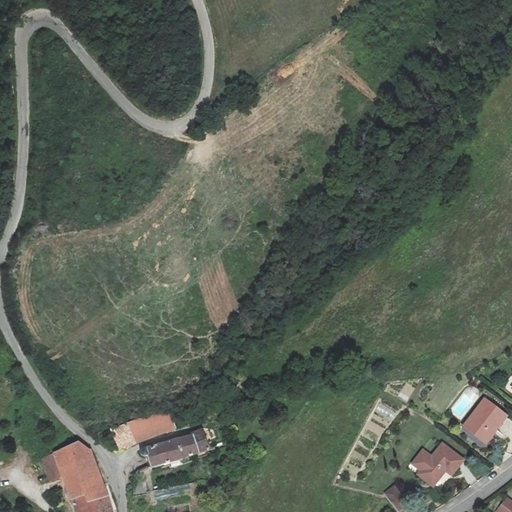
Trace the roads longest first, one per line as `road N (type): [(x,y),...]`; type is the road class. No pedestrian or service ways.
road 1 (unclassified): [(0,257),(18,205),(26,20),(50,17),(135,115),(179,126),(201,104),(208,80),(197,0)]
road 2 (unclassified): [(122,511),(101,453),(35,381),(0,312)]
